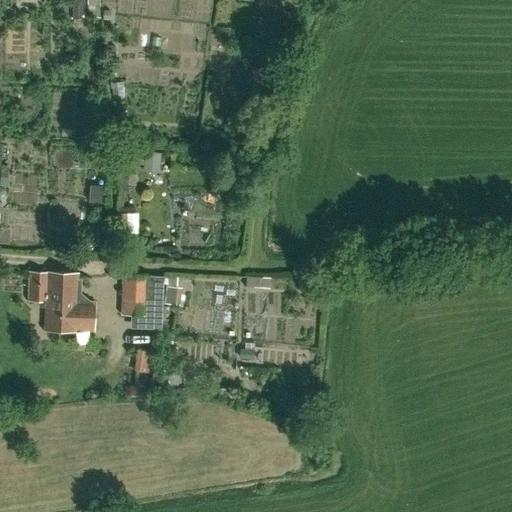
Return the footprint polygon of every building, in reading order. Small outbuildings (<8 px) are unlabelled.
[(146,172),(171,173),(172,152),(147,151),(146,172)] [(91,304),(77,304),(78,279),(78,274),(48,272),(48,273),(30,272),(28,300),(46,301),(45,331),(75,332),(75,330),(93,330),(94,304),(91,304)] [(146,316),(148,276),(124,275),(122,315),(146,316)] [(261,287),(261,277),(246,276),(245,286),(261,287)] [(152,278),(152,327),(167,327),(167,304),(181,304),(181,278),(152,278)] [(157,369),(155,349),(140,350),(142,370),(157,369)]
